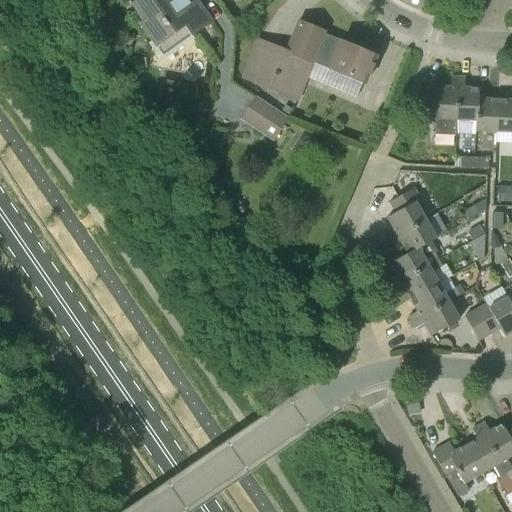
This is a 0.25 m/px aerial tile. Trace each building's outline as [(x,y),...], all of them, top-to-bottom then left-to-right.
[(68,0),(74,8),(86,0),(68,0)] [(190,37),(211,23),(195,0),(137,0),(131,5),(142,20),(138,23),(162,56),(189,36),(190,37)] [(487,4),(477,0),(464,0),(462,5),(482,15),(487,4)] [(297,100),(312,64),(364,85),(375,57),(340,42),(341,42),(323,34),(323,32),(298,22),(286,52),(258,41),(243,79),(297,100)] [(454,121),(456,121),(458,78),(450,78),(450,88),(436,87),(435,98),(423,97),(422,124),(435,125),(434,135),(454,136),(454,121)] [(456,121),(474,121),(476,121),(477,89),(463,89),(464,78),(458,78),(456,121)] [(474,132),(496,133),(498,100),(484,100),(484,89),(477,89),(476,121),(474,121),(474,132)] [(498,100),(496,133),(511,133),(511,90),(511,91),(511,101),(498,100)] [(279,114),(254,97),(239,120),(272,142),(287,119),(287,118),(279,114)] [(279,114),(287,118),(292,110),(285,105),(279,114)] [(303,130),(292,147),(311,159),(321,142),(303,130)] [(459,167),(473,167),(474,157),(459,157),(459,167)] [(474,157),(473,167),(487,168),(488,158),(474,157)] [(387,241),(425,220),(415,203),(419,201),(413,189),(389,202),(395,213),(386,218),(393,231),(384,236),(387,241)] [(472,206),(460,213),(465,221),(477,214),(472,206)] [(491,213),(490,229),(500,230),(501,213),(491,213)] [(407,255),(430,242),(436,238),(425,220),(387,241),(391,248),(400,243),(406,254),(407,255)] [(479,225),(466,232),(471,240),(483,233),(479,225)] [(501,246),(492,229),(490,229),(489,251),(501,246)] [(477,261),(482,258),(483,235),(467,242),(477,261)] [(387,282),(391,288),(437,260),(434,254),(436,253),(430,242),(407,255),(406,254),(389,264),(396,277),(387,282)] [(482,258),(477,261),(473,263),(477,272),(487,267),(482,258)] [(403,289),(410,300),(438,284),(431,272),(441,267),(437,260),(391,288),(394,294),(403,289)] [(284,287),(297,285),(295,266),(281,269),(284,287)] [(407,317),(411,323),(448,302),(448,301),(458,296),(454,289),(444,294),(438,284),(410,300),(416,312),(407,317)] [(511,311),(510,307),(511,306),(506,298),(487,309),(485,305),(475,311),(488,335),(499,329),(504,337),(511,332),(511,311)] [(448,302),(411,323),(414,329),(423,324),(430,337),(458,320),(448,302)] [(478,341),(488,335),(475,311),(464,317),(478,341)] [(418,400),(406,402),(408,416),(420,414),(418,400)] [(511,469),(505,460),(511,456),(511,444),(506,434),(501,425),(489,432),(484,423),(478,426),(505,473),(511,469)] [(497,477),(505,473),(478,426),(472,430),(477,439),(465,445),(482,473),(492,468),(497,477)] [(463,484),(482,473),(465,445),(453,452),(448,443),(431,453),(446,478),(458,497),(468,491),(463,484)] [(511,487),(511,485),(505,473),(497,477),(505,491),(511,487)]
